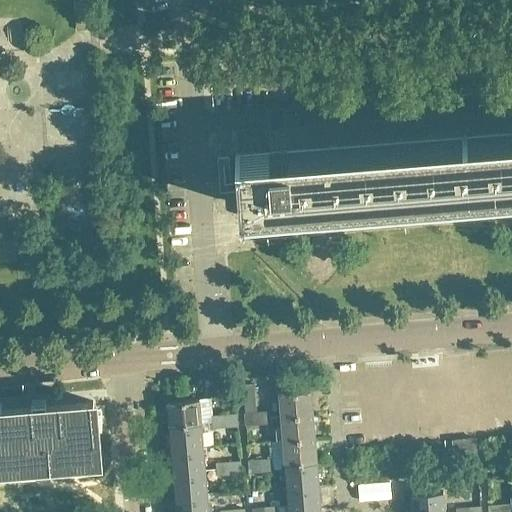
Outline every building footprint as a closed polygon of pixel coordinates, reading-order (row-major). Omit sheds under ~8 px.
[(511,180),(511,133),(464,137),(468,184),(511,180)] [(468,184),(464,137),(288,152),(287,139),(268,141),(269,153),(236,156),(240,202),(468,184)] [(254,386),(242,387),(243,399),(255,398),(254,386)] [(312,415),(310,390),(279,393),(281,417),(312,415)] [(201,423),(199,399),(167,402),(169,426),(201,423)] [(0,464),(97,457),(92,401),(0,408),(0,464)] [(257,425),(256,413),(244,414),(245,426),(257,425)] [(269,424),(268,413),(256,413),(257,425),(269,424)] [(237,427),(236,415),(224,416),(225,427),(237,427)] [(314,438),(312,415),(281,417),(283,441),(314,438)] [(225,427),(224,416),(212,417),(213,428),(225,427)] [(203,447),(201,423),(169,426),(171,450),(203,447)] [(316,462),(314,438),(283,441),(284,465),(316,462)] [(475,454),(474,439),(452,441),(453,456),(475,454)] [(205,471),(203,447),(171,450),(173,473),(205,471)] [(273,471),(272,460),(260,461),(261,472),(273,471)] [(261,472),(260,461),(248,462),(249,473),(261,472)] [(241,474),(240,462),(228,463),(229,475),(241,474)] [(318,486),(316,462),(284,465),(286,488),(318,486)] [(229,475),(228,463),(216,464),(217,476),(229,475)] [(207,494),(205,471),(173,473),(175,497),(207,494)] [(289,511),(320,509),(318,486),(286,488),(288,511),(289,511)] [(444,511),(443,491),(411,494),(412,511),(444,511)] [(208,511),(207,494),(175,497),(176,511),(208,511)]
